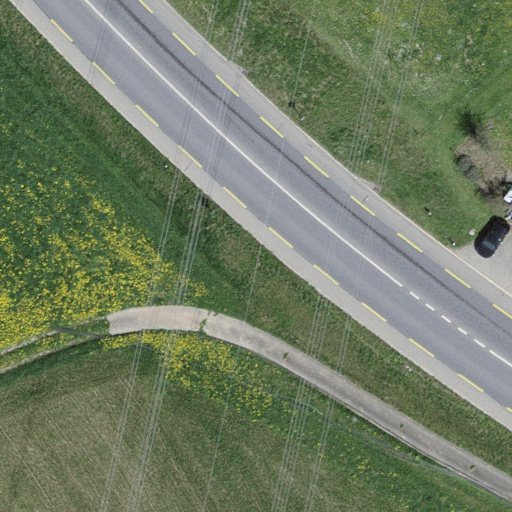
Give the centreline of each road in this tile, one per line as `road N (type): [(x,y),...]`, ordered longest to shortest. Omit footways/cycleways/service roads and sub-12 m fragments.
road 1 (primary): [(86,0),(173,98),(351,269),(511,382)]
road 2 (track): [(0,384),(96,343),(157,330),(206,332),(271,356),(511,500)]
